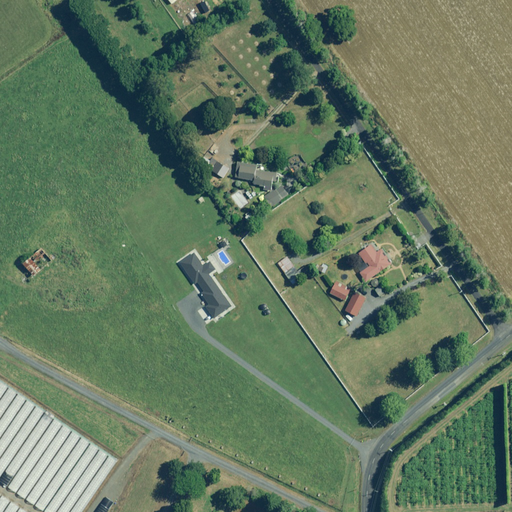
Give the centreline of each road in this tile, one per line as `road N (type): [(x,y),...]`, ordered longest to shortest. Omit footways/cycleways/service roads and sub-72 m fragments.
road 1 (unclassified): [(507,338),(271,0)]
road 2 (tertiary): [(363,511),(376,452),(507,338)]
